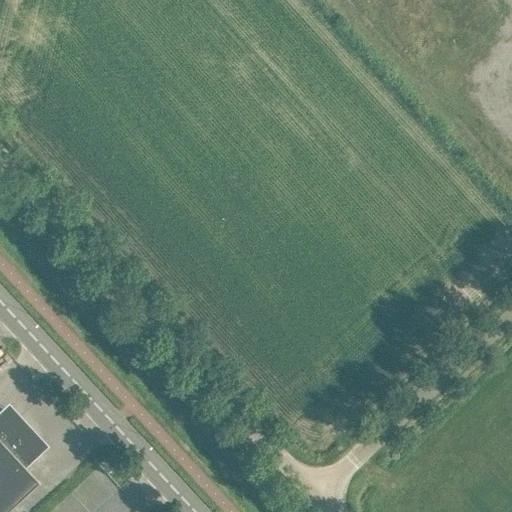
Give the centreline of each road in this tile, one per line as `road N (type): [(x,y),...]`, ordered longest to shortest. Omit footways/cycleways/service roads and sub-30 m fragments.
road 1 (unclassified): [(318,491),(0,155)]
road 2 (unclassified): [(0,303),(191,511)]
road 3 (unclassified): [(511,313),(318,491)]
